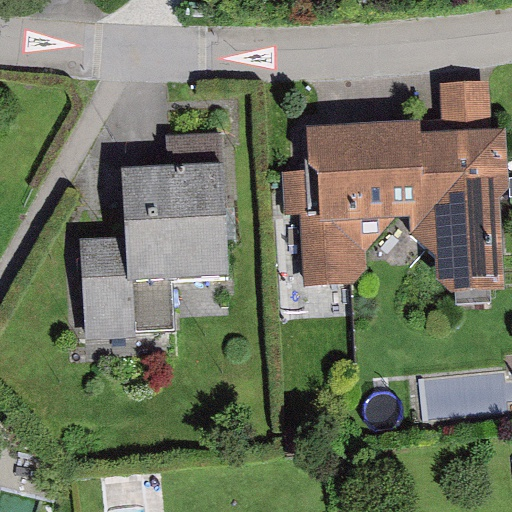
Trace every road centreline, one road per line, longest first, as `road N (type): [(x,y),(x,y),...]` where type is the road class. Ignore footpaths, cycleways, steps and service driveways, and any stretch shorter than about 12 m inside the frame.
road 1 (residential): [(511,49),(243,70),(0,59)]
road 2 (track): [(0,292),(117,66)]
